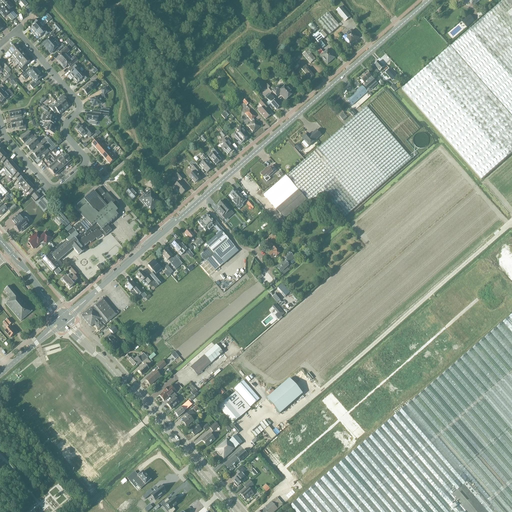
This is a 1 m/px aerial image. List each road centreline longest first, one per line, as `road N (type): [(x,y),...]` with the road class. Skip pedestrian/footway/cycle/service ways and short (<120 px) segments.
road 1 (tertiary): [(184,214),(429,0)]
road 2 (tertiary): [(233,511),(95,353)]
road 3 (residential): [(86,162),(65,132),(79,104),(19,34),(0,44)]
road 4 (residential): [(86,162),(52,188),(0,122)]
